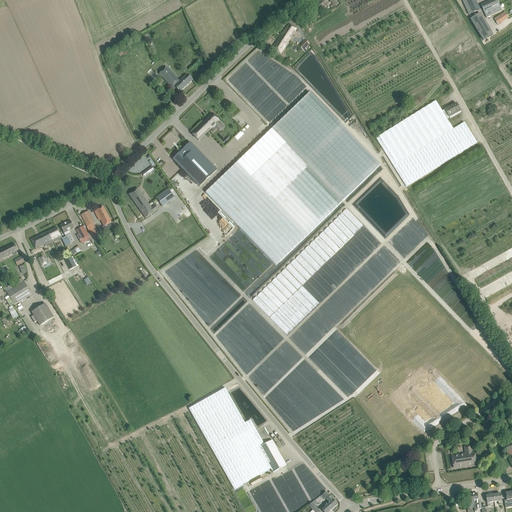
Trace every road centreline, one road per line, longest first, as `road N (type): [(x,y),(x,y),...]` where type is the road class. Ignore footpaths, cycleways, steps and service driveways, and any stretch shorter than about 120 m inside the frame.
road 1 (unclassified): [(350,508),(143,256),(105,181)]
road 2 (unclassified): [(105,181),(297,0)]
road 3 (residential): [(439,489),(437,442),(511,389)]
